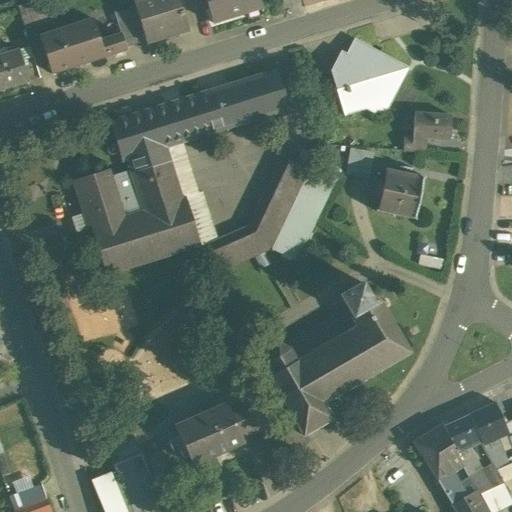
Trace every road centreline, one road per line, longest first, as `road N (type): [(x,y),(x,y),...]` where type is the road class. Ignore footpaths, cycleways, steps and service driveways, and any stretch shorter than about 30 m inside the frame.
road 1 (residential): [(0,127),(409,0)]
road 2 (residential): [(494,0),(470,295)]
road 3 (residential): [(470,295),(403,425)]
road 4 (residential): [(31,382),(79,511)]
road 5 (residential): [(403,425),(296,511)]
road 6 (residential): [(403,425),(511,370)]
